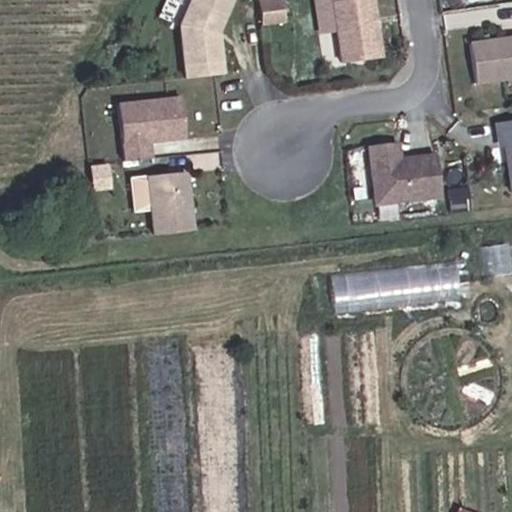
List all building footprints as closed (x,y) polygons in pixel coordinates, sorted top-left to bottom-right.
[(191,72),(228,66),(221,23),(229,0),(165,0),(161,12),(182,20),(191,72)] [(287,0),(264,0),(266,12),(289,9),(287,0)] [(317,0),(321,19),(338,16),(335,0),(317,0)] [(384,42),(376,0),(335,0),(338,16),(344,49),(384,42)] [(511,15),(469,22),(475,62),(511,56),(511,15)] [(188,92),(125,101),(133,157),(162,153),(159,136),(194,130),(188,92)] [(403,127),(375,132),(380,161),(385,160),(388,175),(404,187),(448,179),(442,138),(418,141),(419,146),(407,148),(403,127)] [(509,148),(511,165),(511,129),(501,131),(504,148),(509,148)] [(388,175),(385,160),(380,161),(385,190),(404,187),(388,175)] [(205,223),(196,164),(158,170),(166,228),(205,223)] [(486,245),(488,271),(511,268),(511,264),(510,242),(486,245)] [(466,260),(334,271),(337,309),(469,298),(466,260)]
